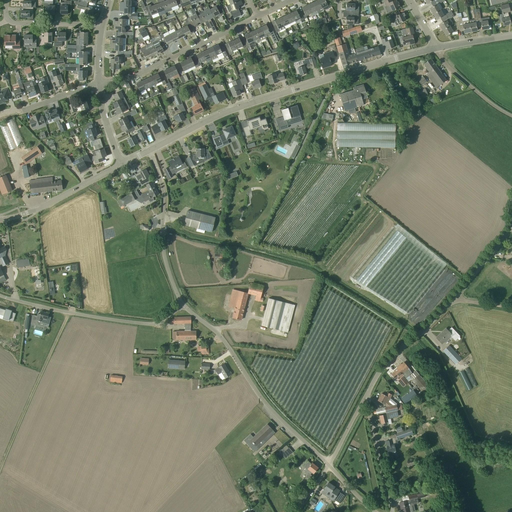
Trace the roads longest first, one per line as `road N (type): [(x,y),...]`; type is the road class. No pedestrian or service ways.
road 1 (tertiary): [(149,150),(217,115),(435,48)]
road 2 (unclassified): [(368,392),(511,223)]
road 3 (unclassified): [(328,464),(183,305)]
road 4 (unclassified): [(183,305),(152,323),(0,295)]
road 5 (residential): [(99,84),(258,18)]
road 6 (track): [(70,313),(0,465)]
road 7 (unclassified): [(183,305),(163,258),(162,188),(149,150)]
road 8 (tertiary): [(0,220),(122,164)]
road 9 (unclassified): [(390,511),(368,392)]
